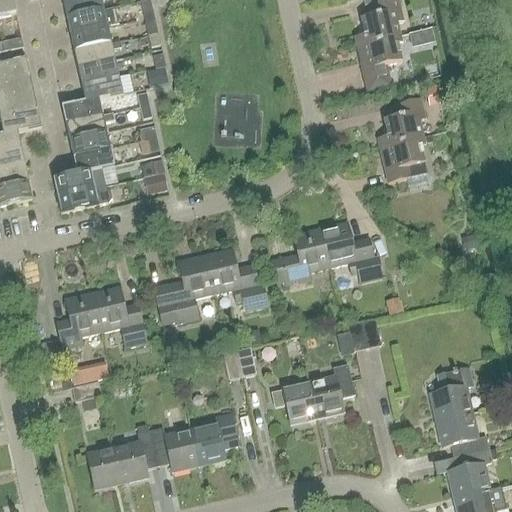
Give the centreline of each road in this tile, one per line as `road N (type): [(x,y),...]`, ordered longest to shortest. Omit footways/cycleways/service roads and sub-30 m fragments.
road 1 (residential): [(0,258),(307,174),(315,145),(286,0)]
road 2 (residential): [(394,511),(385,499),(338,484),(214,511)]
road 3 (residential): [(36,511),(0,344)]
